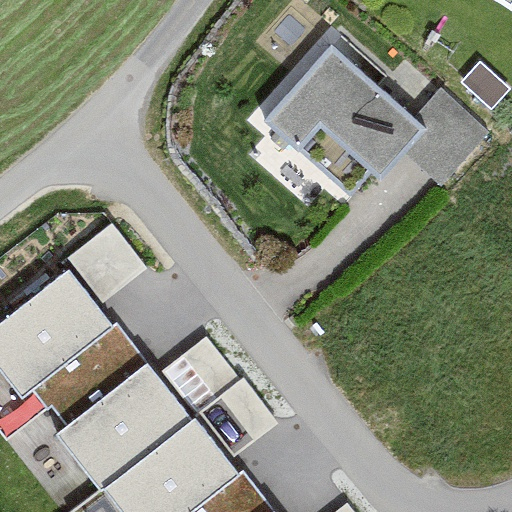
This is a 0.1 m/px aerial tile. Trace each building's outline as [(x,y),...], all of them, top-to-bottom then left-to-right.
[(424,121),(331,34),(262,115),(352,201),(424,121)] [(148,351),(68,258),(0,315),(0,357),(59,427),(148,351)] [(105,482),(195,408),(148,351),(59,427),(105,482)] [(129,511),(264,511),(272,506),(195,408),(105,482),(129,511)] [(321,511),(364,511),(358,497),(321,511)]
